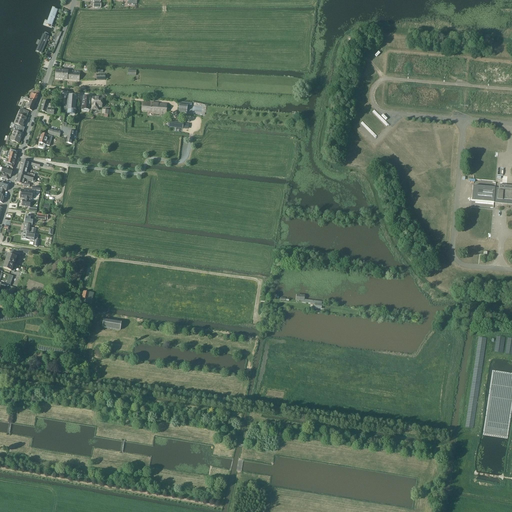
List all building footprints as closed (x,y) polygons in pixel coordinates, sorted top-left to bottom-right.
[(91,0),(91,1),(95,1),(95,3),(94,3),(94,8),(101,8),(101,4),(100,3),(100,2),(100,0),(91,0)] [(52,28),(59,10),(54,9),(47,27),(52,28)] [(36,52),(41,55),(49,35),(44,34),(36,52)] [(55,79),(79,81),(80,72),(56,69),(55,79)] [(39,92),(37,91),(35,95),(32,93),(29,99),(36,101),(39,92)] [(77,96),(68,95),(67,105),(64,105),(64,109),(68,110),(67,114),(76,115),(77,96)] [(91,97),(84,96),(83,102),(82,108),(90,108),(91,97)] [(28,98),(25,97),(24,100),(29,102),(27,109),(32,111),(35,102),(27,99),(28,98)] [(103,98),(93,97),(91,110),(99,110),(99,107),(102,108),(103,98)] [(45,112),(46,111),(48,112),(47,114),(54,115),(54,109),(53,109),(53,107),(53,106),(51,105),(50,104),(48,104),(48,102),(44,101),(40,111),(45,112)] [(142,111),(155,112),(154,113),(166,114),(167,104),(142,102),(142,111)] [(187,113),(188,103),(180,102),(179,112),(187,113)] [(28,112),(21,109),(20,112),(21,112),(20,115),(18,114),(15,124),(18,126),(16,131),(18,125),(23,127),(27,118),(25,117),(26,114),(27,115),(28,112)] [(16,131),(14,131),(10,140),(19,144),(22,135),(25,128),(23,127),(18,125),(16,131)] [(49,129),(48,134),(59,137),(60,135),(67,136),(69,128),(62,127),(60,132),(49,129)] [(69,128),(67,140),(68,140),(73,141),(75,129),(69,128)] [(52,137),(42,134),(39,143),(38,147),(44,149),(45,145),(49,146),(52,137)] [(18,150),(14,149),(12,154),(7,152),(5,158),(8,158),(16,160),(18,150)] [(16,160),(8,158),(6,164),(9,164),(8,168),(13,169),(14,166),(14,165),(16,160)] [(30,162),(22,160),(20,167),(28,169),(30,162)] [(28,169),(20,167),(18,174),(32,178),(33,175),(27,173),(28,169)] [(12,170),(3,168),(0,176),(0,177),(8,180),(9,177),(10,177),(12,170)] [(32,178),(18,174),(16,182),(24,184),(25,179),(31,181),(32,178)] [(8,184),(0,182),(0,191),(4,193),(4,191),(6,191),(8,184)] [(511,185),(500,185),(499,188),(473,186),(472,201),(511,204),(511,185)] [(20,198),(24,198),(30,199),(32,199),(33,191),(21,190),(21,192),(20,192),(20,195),(20,196),(20,198)] [(30,201),(30,199),(24,198),(24,200),(23,200),(23,202),(22,202),(22,204),(23,205),(22,206),(30,207),(31,201),(30,201)] [(26,215),(24,224),(32,225),(33,217),(26,215)] [(32,225),(24,224),(23,231),(35,234),(36,229),(31,228),(32,225)] [(35,234),(23,231),(22,239),(34,241),(35,234)] [(10,255),(8,254),(6,261),(17,265),(21,254),(11,251),(10,255)] [(3,268),(14,272),(17,265),(6,261),(3,268)] [(94,293),(83,291),(81,302),(92,304),(94,293)] [(122,322),(104,319),(102,327),(120,330),(122,322)]
